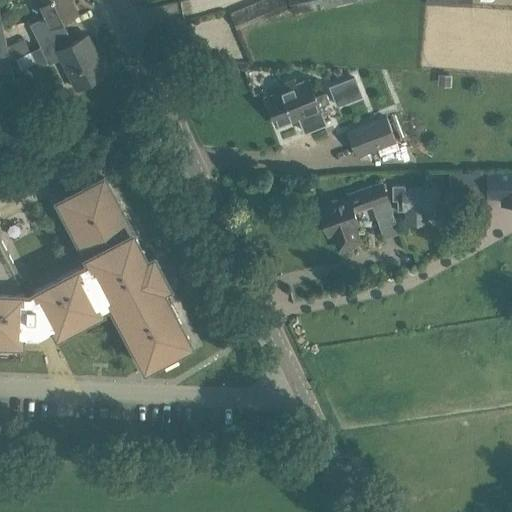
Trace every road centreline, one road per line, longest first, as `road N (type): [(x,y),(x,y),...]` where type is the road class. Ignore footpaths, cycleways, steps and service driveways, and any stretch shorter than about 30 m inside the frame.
road 1 (tertiary): [(293,386),(118,0)]
road 2 (residential): [(293,386),(258,397),(0,390)]
road 3 (tertiary): [(353,511),(293,386)]
